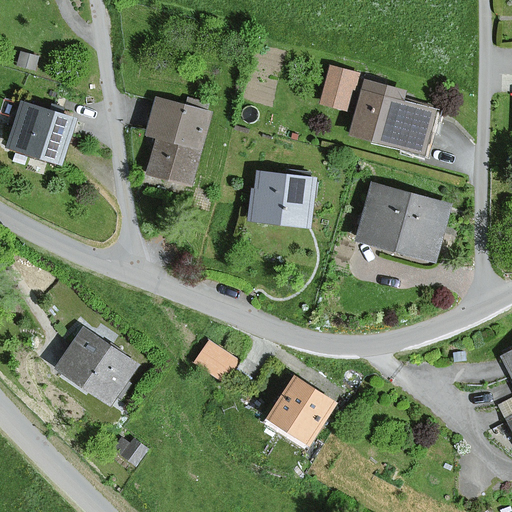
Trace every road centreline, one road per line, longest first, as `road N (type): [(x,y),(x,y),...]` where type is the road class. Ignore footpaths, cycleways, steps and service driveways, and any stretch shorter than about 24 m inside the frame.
road 1 (unclassified): [(124,274),(325,344),(397,340),(488,302)]
road 2 (residential): [(488,302),(484,0)]
road 3 (residential): [(97,0),(131,239),(124,274)]
road 4 (unclassified): [(101,511),(0,412)]
road 5 (unclassified): [(0,213),(124,274)]
